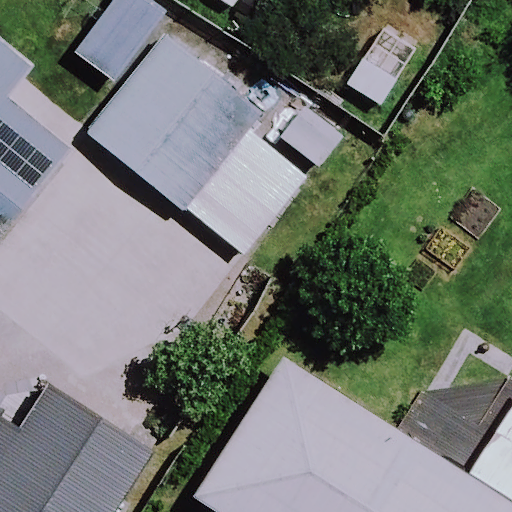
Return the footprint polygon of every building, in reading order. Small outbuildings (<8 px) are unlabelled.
[(126,0),(102,0),(63,56),(104,85),(151,17),(126,0)] [(287,0),(206,0),(198,12),(252,50),(287,0)] [(247,111),(151,37),(72,138),(168,212),(247,111)] [(0,217),(49,157),(0,114),(0,94),(15,76),(0,64),(0,217)] [(508,511),(285,362),(193,500),(210,511),(508,511)] [(0,432),(0,511),(100,511),(138,457),(37,390),(6,436),(0,432)]
